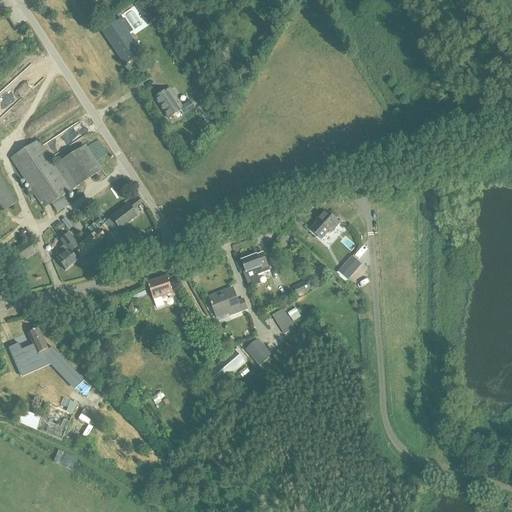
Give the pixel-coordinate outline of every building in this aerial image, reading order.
[(144,0),(143,0),(135,6),(149,25),(158,19),(144,0)] [(104,32),(127,66),(145,54),(122,20),(104,32)] [(185,115),(196,108),(192,103),(184,107),(181,102),(178,103),(170,90),(157,98),(170,119),(183,112),(185,115)] [(63,197),(101,172),(85,146),(54,166),(37,142),(11,159),(44,209),(51,205),(56,213),(68,205),(63,197)] [(0,213),(16,203),(0,178),(0,213)] [(131,201),(133,203),(137,208),(142,203),(137,196),(131,201)] [(106,223),(114,233),(136,216),(128,206),(106,223)] [(340,224),(325,211),(317,220),(318,221),(310,230),(322,240),(330,232),(331,234),(340,224)] [(62,220),(69,230),(72,227),(65,218),(62,220)] [(99,220),(87,230),(91,236),(103,225),(99,220)] [(61,222),(56,226),(59,230),(61,229),(62,231),(65,230),(63,227),(64,227),(61,222)] [(98,230),(99,232),(101,229),(112,242),(116,239),(105,224),(105,225),(98,230)] [(20,233),(23,237),(26,243),(1,259),(9,271),(36,253),(29,241),(33,238),(26,229),(20,233)] [(99,232),(98,230),(96,232),(75,251),(81,258),(104,237),(99,232)] [(68,234),(65,236),(62,232),(58,235),(61,239),(60,241),(64,246),(61,248),(65,253),(57,260),(66,271),(78,261),(71,253),(78,247),(68,234)] [(242,262),(246,272),(243,273),(249,289),(261,284),(258,276),(270,271),(263,254),(257,256),(242,262)] [(339,272),(348,280),(361,265),(352,257),(339,272)] [(0,270),(0,293),(11,291),(9,282),(4,283),(1,270),(0,270)] [(149,282),(155,300),(157,308),(165,305),(163,300),(166,299),(166,296),(174,294),(168,276),(149,282)] [(294,288),(298,296),(311,289),(307,281),(294,288)] [(148,288),(135,290),(136,297),(149,295),(148,288)] [(231,315),(248,309),(244,299),(239,301),(235,288),(211,297),(218,316),(230,312),(231,315)] [(289,312),(296,321),(304,315),(297,306),(289,312)] [(273,316),(285,334),(295,328),(283,310),(273,316)] [(28,333),(37,353),(46,349),(37,329),(28,333)] [(262,365),(275,354),(260,337),(247,348),(262,365)] [(18,344),(8,348),(20,376),(51,363),(75,388),(83,380),(52,347),(47,349),(46,349),(37,353),(36,353),(37,354),(25,359),(18,344)] [(213,371),(224,384),(249,361),(239,349),(213,371)] [(244,381),(253,371),(247,365),(238,374),(244,381)] [(165,389),(150,398),(154,404),(168,395),(165,389)] [(19,421),(36,429),(59,440),(73,410),(78,401),(54,391),(41,419),(24,411),(19,421)] [(83,413),(80,419),(91,424),(94,419),(83,413)] [(93,431),(99,434),(102,428),(97,425),(93,431)] [(75,468),(78,455),(58,450),(55,463),(75,468)] [(172,485),(162,477),(158,482),(168,490),(172,485)]
